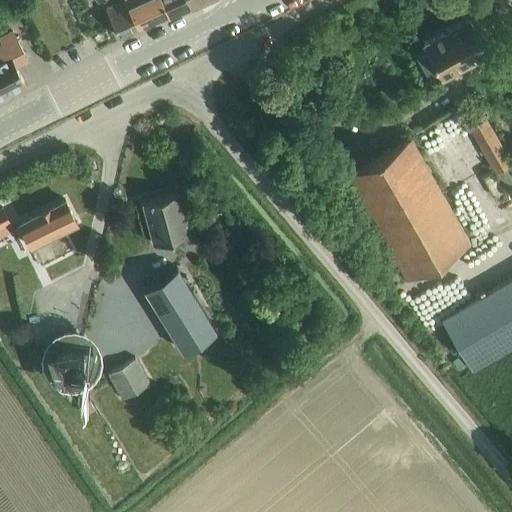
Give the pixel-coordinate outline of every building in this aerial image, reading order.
[(118,35),(137,27),(125,0),(114,0),(115,2),(106,7),(110,17),(118,35)] [(125,0),(137,27),(168,13),(161,0),(125,0)] [(161,0),(168,13),(189,3),(187,0),(161,0)] [(442,76),(459,66),(489,49),(482,38),(495,30),(482,8),(423,41),(426,48),(416,54),(427,75),(438,69),(442,76)] [(0,91),(23,79),(15,64),(26,58),(11,29),(0,35),(0,38),(1,41),(0,41),(0,91)] [(511,161),(483,113),(473,118),(471,114),(465,118),(504,185),(511,180),(511,175),(505,164),(511,161)] [(406,275),(469,239),(409,135),(346,170),(406,275)] [(153,242),(190,231),(179,194),(195,190),(192,181),(173,186),(174,190),(141,200),(153,242)] [(30,243),(58,229),(76,220),(64,197),(18,220),(30,243)] [(0,225),(9,221),(1,206),(0,206),(0,225)] [(210,346),(221,338),(176,265),(143,286),(182,349),(195,342),(201,351),(210,346)] [(471,368),(511,344),(511,273),(440,316),(471,368)] [(63,368),(68,370),(81,368),(85,364),(86,363),(87,360),(87,353),(87,350),(85,346),(83,343),(80,340),(76,338),(66,338),(62,339),(59,341),(56,344),(55,347),(54,350),(54,354),(55,358),(59,364),(61,366),(63,368)] [(134,356),(107,373),(122,398),(149,382),(134,356)]
